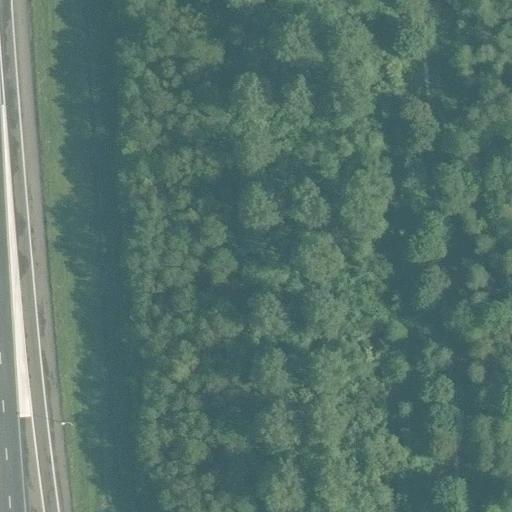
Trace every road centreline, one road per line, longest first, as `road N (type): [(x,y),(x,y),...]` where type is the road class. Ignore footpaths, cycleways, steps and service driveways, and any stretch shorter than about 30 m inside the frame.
road 1 (motorway): [(45,511),(0,163)]
road 2 (motorway): [(8,511),(0,374)]
